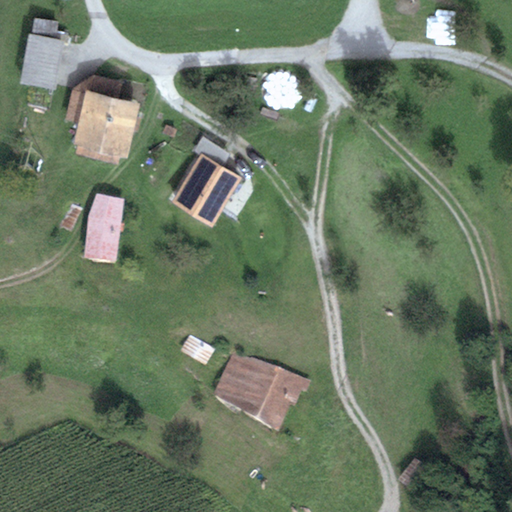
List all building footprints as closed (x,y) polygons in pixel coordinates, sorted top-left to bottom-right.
[(365,0),(300,0),(350,27),(365,0)] [(55,26),(35,21),(22,79),(52,86),(62,42),(52,40),(55,26)] [(120,85),(95,79),(75,93),(70,116),(82,120),(77,142),(125,153),(135,105),(116,101),(120,85)] [(236,179),(202,158),(176,201),(211,221),(236,179)] [(121,207),(98,205),(90,225),(86,265),(113,268),(121,207)] [(301,386),(237,360),(219,397),(277,436),(301,386)]
